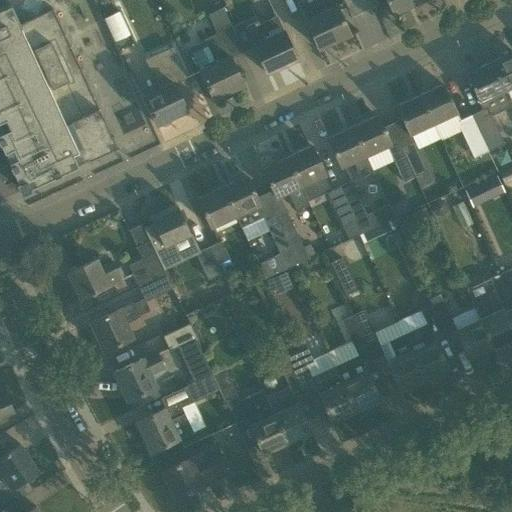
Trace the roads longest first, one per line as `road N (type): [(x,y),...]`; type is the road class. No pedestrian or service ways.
road 1 (residential): [(0,243),(511,0)]
road 2 (residential): [(240,511),(511,384)]
road 3 (tertiary): [(114,511),(50,402),(0,278)]
road 4 (track): [(511,505),(410,487),(365,452)]
